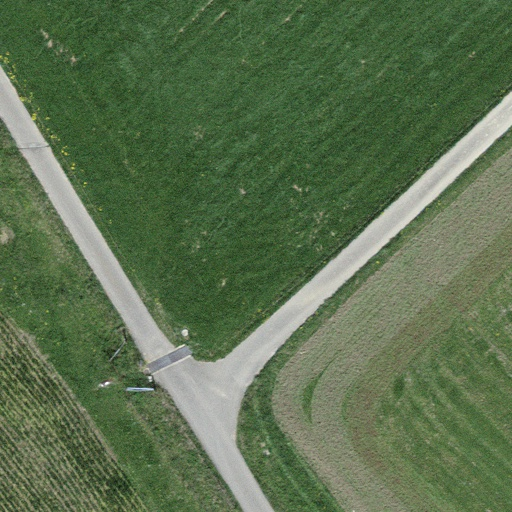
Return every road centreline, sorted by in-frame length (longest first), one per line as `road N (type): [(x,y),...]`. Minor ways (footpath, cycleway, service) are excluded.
road 1 (track): [(259,511),(0,89)]
road 2 (track): [(195,408),(511,109)]
